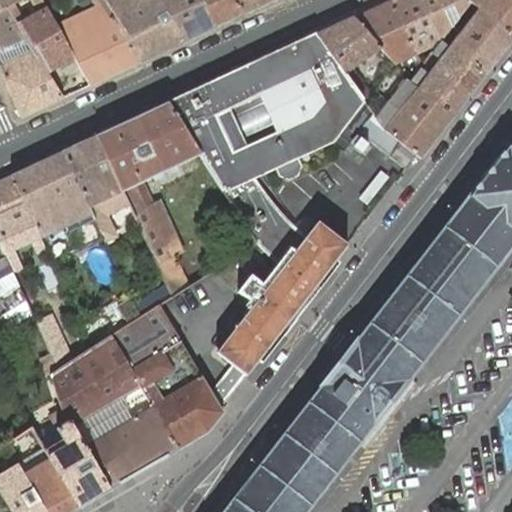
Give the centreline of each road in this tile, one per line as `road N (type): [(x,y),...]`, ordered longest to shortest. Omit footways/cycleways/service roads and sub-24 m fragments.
road 1 (secondary): [(511,95),(185,511)]
road 2 (tertiary): [(5,153),(337,0)]
